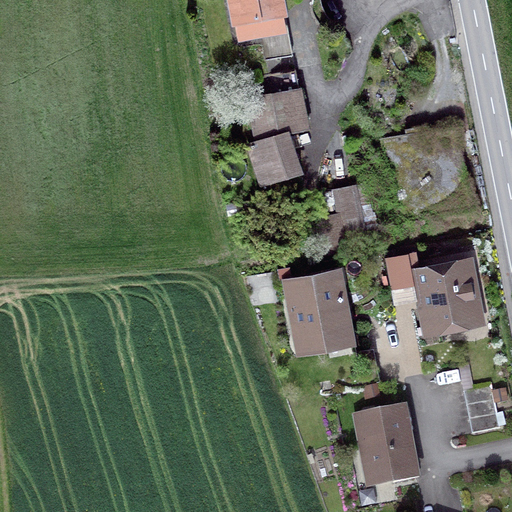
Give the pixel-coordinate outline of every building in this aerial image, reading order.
[(258,18),(265,60),(293,55),(282,0),(229,0),(234,22),(258,18)] [(271,131),(288,128),(306,124),(295,68),(261,75),(265,94),(254,96),(260,133),(271,131)] [(377,139),(394,224),(472,208),(456,124),(377,139)] [(259,175),(295,169),(288,128),(271,131),(260,133),(261,137),(253,138),(259,175)] [(348,248),(346,238),(363,235),(353,186),(335,189),(340,214),(329,217),(336,251),(348,248)] [(391,281),(414,280),(412,247),(389,248),(391,281)] [(423,301),(428,325),(477,316),(467,262),(417,271),(420,284),(416,289),(418,297),(423,301)] [(326,345),(325,339),(346,335),(340,302),(343,297),(338,272),(290,282),(293,298),(289,304),(293,322),(299,327),(303,349),(326,345)] [(371,352),(339,358),(345,388),(377,382),(371,352)] [(463,391),(466,405),(494,400),(491,386),(463,391)] [(466,405),(469,419),(497,414),(494,400),(466,405)] [(357,418),(369,478),(414,470),(402,410),(378,414),(375,411),(366,413),(364,417),(357,418)] [(472,433),(500,428),(497,414),(469,419),(472,433)]
